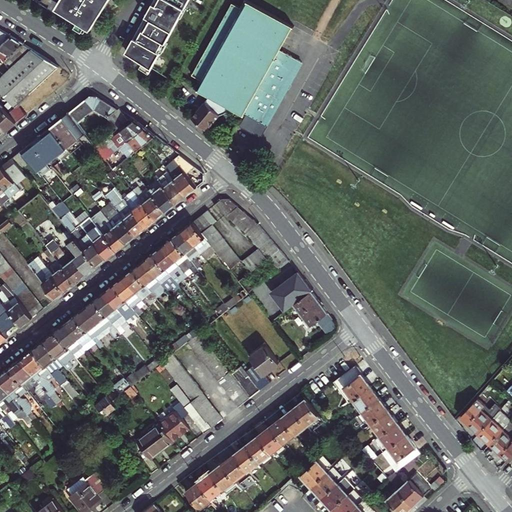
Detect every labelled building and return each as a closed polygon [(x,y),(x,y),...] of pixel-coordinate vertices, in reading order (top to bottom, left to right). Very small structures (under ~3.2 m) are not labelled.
[(92,31),(111,0),(62,0),(57,9),(79,23),(77,27),(81,29),(85,31),(87,28),(92,31)] [(155,0),(146,18),(128,51),(146,61),(143,65),(152,70),(190,0),(155,0)] [(283,50),(296,25),(250,0),(246,0),(243,7),(234,2),(195,76),(203,80),(198,89),(212,97),(205,106),(205,108),(206,109),(203,112),(201,111),(194,119),(209,132),(222,117),(226,116),(228,115),(232,112),(234,108),(245,114),(247,115),(248,113),(270,126),(306,62),(283,50)] [(0,66),(2,64),(0,62),(0,55),(0,56),(5,61),(7,59),(24,44),(10,36),(0,29),(0,66)] [(0,87),(16,107),(59,67),(41,55),(24,44),(7,59),(9,61),(7,62),(13,67),(0,79),(0,87)] [(20,104),(28,113),(44,100),(62,86),(53,74),(42,84),(43,85),(20,104)] [(180,92),(172,87),(167,96),(170,100),(174,103),(180,92)] [(90,95),(70,112),(80,125),(86,120),(85,118),(97,108),(109,117),(118,110),(98,96),(95,95),(90,95)] [(27,114),(19,105),(17,107),(9,113),(17,122),(21,118),(27,114)] [(9,113),(3,107),(0,109),(0,126),(5,131),(10,127),(17,122),(9,113)] [(119,109),(118,110),(109,117),(119,128),(129,120),(124,114),(119,109)] [(80,125),(70,112),(67,114),(63,117),(79,137),(90,151),(96,146),(80,125)] [(67,147),(79,137),(63,117),(57,121),(51,127),(67,147)] [(113,132),(118,138),(138,121),(132,117),(129,120),(119,128),(113,132)] [(96,146),(106,158),(120,147),(123,145),(146,126),(140,122),(138,121),(118,138),(115,140),(117,143),(111,148),(104,140),(96,146)] [(120,147),(129,158),(156,136),(150,131),(146,126),(123,145),(120,147)] [(48,143),(62,160),(71,153),(67,147),(51,127),(49,128),(46,130),(41,134),(48,143)] [(40,153),(52,168),(62,160),(48,143),(41,134),(39,136),(37,138),(31,142),(40,153)] [(21,151),(41,176),(52,168),(40,153),(31,142),(26,146),(21,151)] [(28,161),(20,151),(17,153),(15,156),(22,165),(28,161)] [(167,166),(165,168),(167,171),(186,196),(193,190),(204,181),(195,171),(194,172),(187,164),(182,168),(176,161),(182,156),(176,152),(170,157),(174,162),(168,167),(167,166)] [(20,189),(23,187),(20,184),(27,178),(12,158),(8,161),(2,166),(20,189)] [(0,167),(0,183),(11,197),(20,189),(2,166),(0,167)] [(155,176),(158,180),(176,203),(182,199),(186,196),(167,171),(160,177),(158,174),(155,176)] [(107,176),(111,182),(116,178),(112,173),(107,176)] [(158,180),(148,188),(149,190),(166,212),(172,207),(176,203),(158,180)] [(0,203),(1,205),(11,197),(0,183),(0,203)] [(111,189),(104,195),(111,203),(118,212),(136,235),(141,231),(146,227),(134,212),(128,204),(125,200),(122,196),(115,188),(113,189),(111,189)] [(161,215),(166,212),(149,190),(144,195),(141,192),(140,191),(136,194),(139,197),(144,204),(156,219),(161,215)] [(126,197),(124,199),(125,200),(128,204),(134,212),(146,227),(151,223),(156,219),(144,204),(139,197),(136,194),(134,191),(126,197)] [(45,217),(53,212),(41,194),(24,205),(30,214),(39,208),(45,217)] [(222,199),(220,200),(233,211),(238,207),(228,198),(222,199)] [(214,205),(227,217),(233,211),(220,200),(214,205)] [(118,212),(111,203),(101,210),(127,243),(131,239),(136,235),(118,212)] [(53,211),(59,219),(66,213),(68,212),(62,204),(53,211)] [(233,211),(227,217),(232,221),(244,211),(238,207),(233,211)] [(122,247),(127,243),(101,210),(91,218),(94,222),(116,251),(122,247)] [(216,221),(208,210),(203,214),(211,225),(213,223),(216,221)] [(75,219),(80,224),(90,217),(85,211),(75,219)] [(248,215),(244,211),(232,221),(237,225),(248,215)] [(101,263),(107,259),(87,234),(82,227),(79,229),(72,221),(66,213),(59,219),(66,227),(68,229),(78,243),(97,267),(101,263)] [(211,225),(203,214),(198,218),(206,228),(211,225)] [(253,220),(248,215),(237,225),(241,229),(253,220)] [(90,217),(80,224),(82,227),(87,234),(107,259),(112,254),(116,251),(94,222),(91,218),(90,217)] [(206,228),(198,218),(193,222),(201,232),(206,228)] [(9,219),(0,225),(0,228),(3,232),(13,224),(9,219)] [(82,227),(80,224),(75,219),(72,221),(79,229),(82,227)] [(258,223),(253,220),(241,229),(244,232),(245,233),(258,223)] [(29,221),(28,222),(48,248),(50,250),(55,247),(57,245),(53,241),(58,237),(59,236),(48,221),(36,229),(29,221)] [(201,232),(193,222),(188,226),(183,230),(201,253),(207,259),(216,252),(215,250),(211,245),(206,239),(201,232)] [(213,223),(211,225),(206,228),(201,232),(206,239),(218,229),(213,223)] [(263,228),(258,223),(245,233),(250,238),(263,228)] [(268,232),(263,228),(250,238),(254,243),(268,232)] [(91,271),(97,267),(78,243),(68,229),(59,236),(58,237),(72,255),(74,258),(87,274),(91,271)] [(222,235),(218,229),(206,239),(211,245),(222,235)] [(201,253),(183,230),(178,234),(174,237),(191,259),(195,264),(199,269),(203,265),(196,257),(201,253)] [(254,243),(257,247),(258,248),(273,236),(268,232),(254,243)] [(222,235),(211,245),(215,250),(227,241),(222,235)] [(273,236),(258,248),(263,253),(278,241),(273,236)] [(181,267),(191,259),(174,237),(170,240),(164,245),(181,267)] [(232,247),(227,241),(215,250),(216,252),(220,256),(232,247)] [(267,259),(268,258),(280,249),(284,245),(278,241),(263,253),(267,259)] [(82,278),(87,274),(74,258),(69,261),(68,259),(57,245),(55,247),(50,250),(76,283),(82,278)] [(181,286),(190,278),(185,271),(182,267),(181,267),(164,245),(159,249),(154,253),(172,275),(178,283),(181,286)] [(232,247),(220,256),(225,262),(236,253),(232,247)] [(261,264),(267,259),(263,253),(258,248),(257,247),(252,252),(261,264)] [(71,287),(76,283),(50,250),(48,248),(44,251),(53,263),(47,268),(53,275),(65,291),(71,287)] [(278,270),(289,260),(280,249),(268,258),(278,270)] [(261,264),(252,252),(247,256),(256,268),(261,264)] [(177,289),(181,286),(178,283),(172,275),(154,253),(149,257),(145,260),(166,287),(168,290),(174,285),(177,289)] [(241,260),(236,253),(225,262),(230,269),(241,260)] [(47,268),(38,256),(34,259),(49,278),(53,275),(47,268)] [(251,272),(256,268),(247,256),(242,260),(251,272)] [(61,295),(65,291),(53,275),(49,278),(34,259),(28,264),(55,299),(61,295)] [(195,264),(191,259),(181,267),(182,267),(185,271),(191,267),(195,264)] [(134,268),(158,298),(162,295),(160,293),(166,287),(145,260),(139,265),(134,268)] [(7,261),(0,267),(0,274),(0,275),(11,267),(7,261)] [(199,269),(195,264),(191,267),(196,273),(200,270),(199,269)] [(11,267),(0,275),(4,280),(15,271),(11,267)] [(161,302),(158,298),(134,268),(129,273),(125,276),(146,304),(151,309),(161,302)] [(15,271),(4,280),(8,285),(19,277),(15,271)] [(292,305),(311,290),(304,281),(298,272),(271,294),(284,311),(292,305)] [(141,308),(146,304),(125,276),(120,280),(115,284),(139,315),(143,311),(141,308)] [(8,285),(11,288),(13,290),(24,282),(19,277),(8,285)] [(27,287),(24,282),(13,290),(17,295),(27,287)] [(139,315),(115,284),(110,288),(106,292),(127,319),(133,314),(135,317),(139,315)] [(27,287),(17,295),(21,301),(31,292),(27,287)] [(19,320),(23,325),(29,320),(34,317),(29,311),(25,306),(21,301),(17,295),(13,290),(11,288),(7,291),(8,293),(12,298),(6,304),(19,320)] [(249,293),(246,289),(236,297),(239,301),(249,293)] [(319,327),(324,334),(336,325),(323,308),(311,290),(292,305),(313,331),(316,330),(319,327)] [(31,292),(21,301),(25,306),(36,297),(31,292)] [(127,319),(106,292),(100,296),(95,300),(121,333),(126,329),(121,323),(127,319)] [(6,304),(12,298),(8,293),(1,299),(2,300),(6,304)] [(236,297),(236,296),(226,304),(230,309),(239,301),(236,297)] [(36,297),(25,306),(29,311),(40,302),(36,297)] [(12,325),(19,320),(6,304),(2,300),(0,301),(0,325),(6,334),(9,332),(9,328),(12,325)] [(122,333),(121,333),(95,300),(90,304),(85,308),(107,334),(114,329),(119,335),(122,333)] [(29,311),(34,317),(44,308),(40,302),(29,311)] [(230,309),(226,304),(217,311),(220,316),(230,309)] [(103,345),(99,340),(107,334),(85,308),(81,311),(75,315),(94,339),(97,342),(101,347),(103,345)] [(217,311),(212,315),(216,319),(220,316),(217,311)] [(207,327),(210,324),(202,313),(198,316),(207,327)] [(92,341),(94,339),(75,315),(70,320),(66,323),(83,346),(91,339),(92,341)] [(74,354),(83,346),(66,323),(61,326),(56,331),(74,354)] [(6,334),(0,325),(0,343),(4,340),(8,336),(6,334)] [(67,362),(75,356),(74,354),(56,331),(51,335),(45,340),(63,363),(69,370),(71,367),(67,362)] [(251,396),(231,371),(200,332),(190,340),(188,341),(239,406),(251,396)] [(190,340),(186,334),(176,342),(181,347),(188,341),(190,340)] [(91,339),(83,346),(87,350),(97,342),(94,339),(92,341),(91,339)] [(40,344),(34,349),(51,371),(75,402),(82,397),(58,367),(63,363),(45,340),(40,344)] [(181,347),(176,342),(167,350),(171,355),(173,353),(181,347)] [(260,350),(258,347),(249,354),(256,363),(264,374),(277,365),(280,363),(266,345),(260,350)] [(74,354),(75,356),(78,359),(87,351),(87,350),(83,346),(74,354)] [(51,371),(34,349),(28,353),(22,358),(51,397),(56,403),(61,400),(56,393),(56,389),(50,381),(46,381),(44,377),(51,371)] [(161,363),(162,362),(171,355),(167,350),(157,357),(158,359),(161,363)] [(162,362),(192,402),(191,402),(201,415),(211,428),(223,418),(204,393),(204,392),(173,353),(171,355),(162,362)] [(51,397),(22,358),(15,364),(9,368),(27,391),(35,384),(37,387),(37,391),(43,399),(48,400),(51,397)] [(161,363),(158,359),(148,366),(152,370),(161,363)] [(166,369),(161,363),(152,370),(142,378),(132,386),(138,393),(140,392),(147,400),(171,382),(165,374),(163,376),(161,373),(166,369)] [(265,385),(270,382),(264,374),(256,363),(246,371),(260,389),(265,385)] [(251,396),(260,389),(246,371),(241,364),(231,371),(251,396)] [(138,374),(142,378),(152,370),(148,366),(148,365),(137,373),(138,374)] [(353,400),(370,388),(364,380),(354,367),(332,383),(347,404),(353,400)] [(20,397),(27,391),(9,368),(4,372),(0,375),(0,380),(33,422),(34,423),(38,419),(32,412),(33,408),(26,400),(22,400),(20,397)] [(132,386),(142,378),(138,374),(128,382),(132,386)] [(118,390),(121,394),(128,389),(132,386),(128,382),(124,377),(114,385),(118,390)] [(0,403),(4,409),(12,403),(14,406),(13,410),(20,418),(24,419),(29,425),(33,422),(0,380),(0,403)] [(175,411),(160,423),(174,441),(185,432),(193,426),(186,417),(190,414),(204,433),(211,428),(201,415),(191,402),(177,384),(171,388),(182,402),(174,409),(175,411)] [(132,386),(128,390),(133,397),(138,393),(132,386)] [(363,412),(379,400),(374,394),(370,388),(353,400),(363,412)] [(121,394),(118,390),(108,398),(112,402),(121,394)] [(96,404),(106,416),(116,408),(112,402),(107,396),(96,404)] [(500,410),(502,408),(495,402),(490,408),(478,397),(461,414),(469,422),(468,422),(470,424),(480,433),(500,410)] [(304,400),(294,407),(308,425),(320,415),(306,398),(304,400)] [(372,424),(388,412),(383,405),(379,400),(363,412),(356,417),(365,429),(372,424)] [(10,428),(16,424),(4,409),(0,403),(0,419),(1,419),(4,423),(5,422),(10,428)] [(308,425),(294,407),(289,412),(282,417),(296,434),(308,425)] [(491,443),(511,421),(511,420),(500,410),(480,433),(485,438),(491,443)] [(388,412),(372,424),(381,436),(397,424),(393,418),(388,412)] [(296,434),(282,417),(277,421),(271,426),(284,443),(296,434)] [(511,455),(511,422),(511,421),(491,443),(497,448),(509,459),(511,455)] [(174,441),(160,423),(137,441),(151,459),(158,454),(174,441)] [(19,428),(16,424),(10,428),(14,433),(19,428)] [(378,438),(388,450),(390,448),(407,436),(402,430),(397,424),(381,436),(378,438)] [(284,443),(271,426),(266,430),(259,435),(273,452),(284,443)] [(273,452),(259,435),(254,439),(247,444),(261,462),(273,452)] [(12,449),(17,446),(9,436),(4,439),(12,449)] [(390,448),(399,459),(415,447),(411,442),(407,436),(390,448)] [(249,471),(261,462),(247,444),(242,448),(235,453),(249,471)] [(21,451),(17,446),(12,449),(17,455),(21,451)] [(415,447),(399,459),(396,461),(402,468),(420,454),(415,447)] [(237,480),(249,471),(235,453),(230,458),(224,463),(237,480)] [(319,459),(318,457),(302,471),(308,478),(314,484),(330,470),(334,466),(324,455),(319,459)] [(261,462),(249,471),(252,475),(264,466),(261,462)] [(237,480),(224,463),(218,467),(212,472),(226,489),(237,480)] [(36,475),(30,467),(20,476),(26,483),(36,475)] [(319,490),(324,495),(340,482),(330,470),(314,484),(319,490)] [(249,471),(237,480),(240,484),(252,475),(249,471)] [(389,477),(400,490),(414,505),(422,498),(432,489),(419,474),(407,484),(397,471),(389,477)] [(226,489),(212,472),(206,477),(200,481),(214,498),(226,489)] [(92,473),(69,491),(72,495),(95,477),(92,473)] [(99,473),(95,477),(72,495),(70,496),(83,511),(92,505),(101,498),(98,495),(109,486),(99,473)] [(340,482),(324,495),(329,501),(334,507),(350,493),(357,487),(358,486),(348,475),(340,482)] [(237,480),(226,489),(229,493),(240,484),(237,480)] [(200,509),(214,498),(200,481),(189,490),(187,492),(200,509)] [(435,490),(441,485),(437,481),(431,486),(435,490)] [(350,493),(334,507),(339,511),(350,511),(360,504),(366,497),(365,495),(357,487),(350,493)] [(226,489),(214,498),(217,502),(229,493),(226,489)] [(406,511),(414,505),(400,490),(389,499),(400,511),(406,511)] [(204,511),(217,502),(214,498),(200,509),(202,511),(204,511)] [(65,511),(55,499),(38,511),(65,511)]
